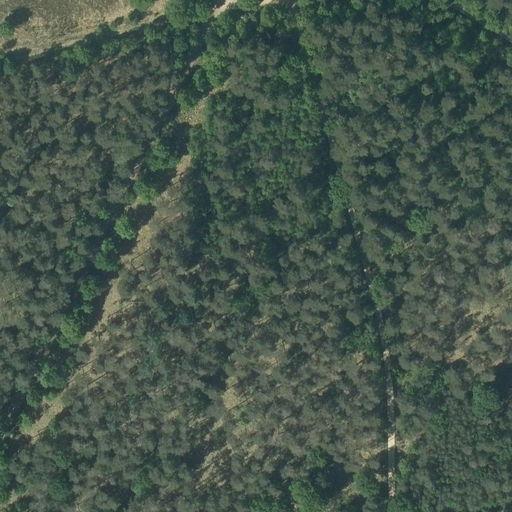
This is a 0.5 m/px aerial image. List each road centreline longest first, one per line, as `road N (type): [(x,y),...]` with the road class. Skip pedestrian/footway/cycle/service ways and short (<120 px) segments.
road 1 (track): [(294,0),(378,311),(393,511)]
road 2 (unclassified): [(0,427),(218,0)]
road 3 (unknown): [(369,279),(246,299),(91,257),(0,258)]
road 4 (track): [(267,0),(0,62)]
